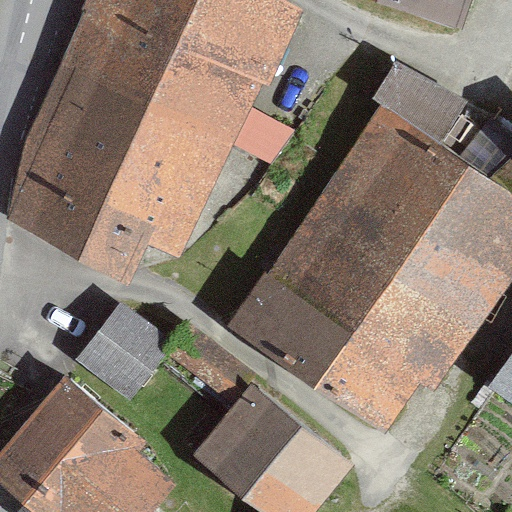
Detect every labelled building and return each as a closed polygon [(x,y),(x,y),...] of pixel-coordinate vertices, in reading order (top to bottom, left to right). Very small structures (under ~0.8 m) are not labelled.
[(101,0),(8,202),(181,281),(310,0),(101,0)] [(410,0),(477,25),(486,0),(410,0)] [(511,178),(404,95),(247,306),(408,424),(511,283),(511,178)] [(135,290),(87,346),(135,387),(174,342),(183,330),(135,290)] [(183,330),(174,342),(250,402),(272,373),(279,364),(203,305),(183,330)] [(511,393),(511,346),(492,382),(511,393)] [(150,511),(191,466),(78,368),(0,457),(0,464),(55,511),(150,511)] [(272,373),(250,402),(217,441),(291,498),(306,511),(323,511),(371,450),(272,373)] [(306,511),(291,498),(279,511),(306,511)]
